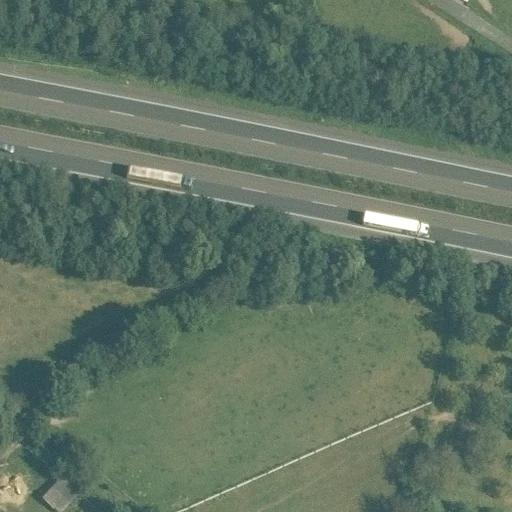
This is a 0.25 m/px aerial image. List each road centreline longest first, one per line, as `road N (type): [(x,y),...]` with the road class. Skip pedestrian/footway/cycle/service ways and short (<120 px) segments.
road 1 (motorway): [(511,188),(0,95)]
road 2 (motorway): [(0,153),(511,245)]
